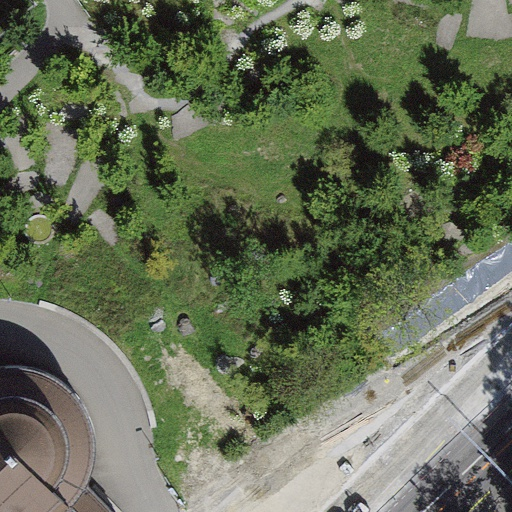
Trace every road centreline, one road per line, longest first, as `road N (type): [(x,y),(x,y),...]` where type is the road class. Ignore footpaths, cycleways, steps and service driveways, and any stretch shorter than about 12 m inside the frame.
road 1 (motorway): [(0,105),(511,184)]
road 2 (motorway): [(511,74),(53,0)]
road 3 (primary): [(511,422),(420,511)]
